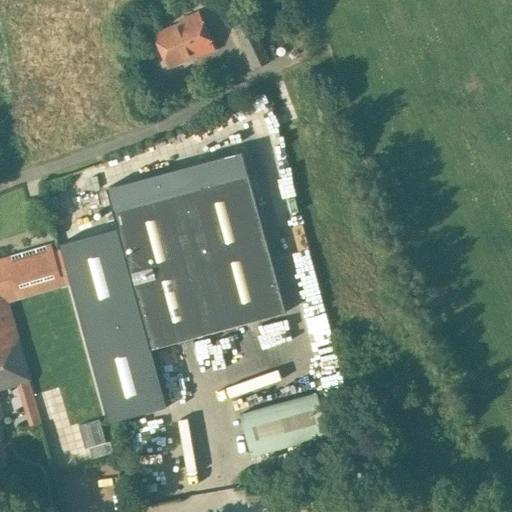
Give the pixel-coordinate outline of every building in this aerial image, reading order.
[(154,34),(169,68),(195,57),(196,59),(215,51),(199,12),(179,20),(180,23),(154,34)] [(232,27),(253,70),(271,62),(250,19),(232,27)] [(105,161),(108,177),(135,171),(131,155),(105,161)] [(247,172),(112,208),(150,349),(286,312),(247,172)] [(64,189),(62,178),(41,183),(44,194),(64,189)] [(292,228),(298,252),(309,248),(302,225),(292,228)] [(65,286),(95,402),(153,387),(113,229),(56,244),(67,286),(65,286)] [(30,381),(0,279),(0,389),(18,385),(29,425),(42,422),(30,381)] [(318,393),(241,414),(252,456),(329,435),(318,393)] [(83,447),(103,441),(96,417),(75,424),(83,447)]
